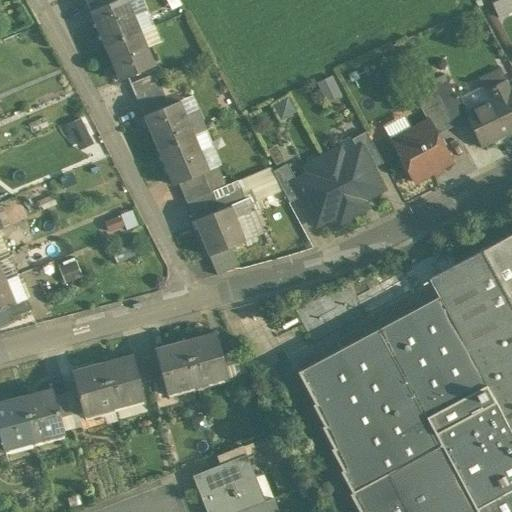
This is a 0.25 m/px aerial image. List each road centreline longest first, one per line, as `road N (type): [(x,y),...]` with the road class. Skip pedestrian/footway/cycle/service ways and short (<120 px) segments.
road 1 (residential): [(511,172),(313,267),(188,299)]
road 2 (residential): [(32,0),(97,108),(188,299)]
road 3 (residential): [(188,299),(0,350)]
